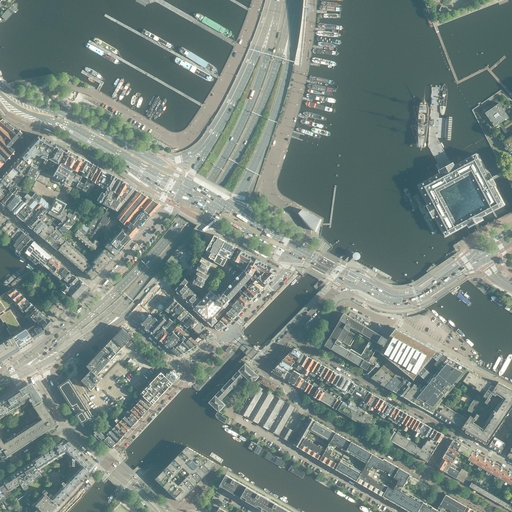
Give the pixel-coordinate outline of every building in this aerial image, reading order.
[(301,67),(307,12),(306,12),(307,5),(308,5),(308,0),(303,0),(303,5),(302,14),(301,21),(300,27),(299,34),(298,40),(297,50),(295,56),(293,66),(301,67)] [(0,16),(0,21),(0,22),(1,22),(3,23),(4,23),(5,22),(17,9),(17,8),(18,7),(18,6),(18,5),(18,4),(18,3),(18,2),(17,2),(16,2),(15,2),(14,2),(14,3),(12,3),(0,16)] [(212,69),(213,69),(213,68),(212,67),(212,66),(211,65),(210,64),(209,63),(208,63),(207,62),(184,49),(183,49),(181,49),(180,50),(179,50),(179,51),(179,53),(180,54),(181,55),(204,68),(205,68),(207,69),(208,69),(209,69),(210,69),(211,69),(212,69)] [(313,62),(314,63),(334,66),(335,66),(336,66),(336,65),(336,64),(336,63),(336,62),(335,62),(315,58),(314,58),(313,58),(312,59),(312,60),(312,61),(312,62),(313,62)] [(313,72),(314,72),(333,75),(334,75),(335,75),(335,74),(336,74),(336,73),(336,72),(336,71),(335,71),(335,70),(334,70),(315,66),(314,66),(314,67),(313,67),(312,67),(312,68),(311,68),(311,69),(311,70),(312,70),(312,71),(313,71),(313,72)] [(310,79),(311,80),(335,85),(336,85),(336,84),(337,84),(337,83),(338,83),(338,82),(337,82),(337,81),(337,80),(336,80),(311,75),(310,75),(309,75),(309,76),(309,77),(309,78),(309,79),(310,79)] [(115,98),(116,96),(124,81),(124,80),(124,79),(124,78),(123,78),(122,78),(121,78),(121,79),(113,94),(112,96),(112,97),(112,98),(113,98),(114,98),(115,98)] [(118,99),(118,101),(118,102),(120,102),(121,101),(122,100),(123,99),(130,86),(130,85),(130,84),(130,83),(129,83),(128,83),(127,82),(127,83),(126,83),(118,97),(118,98),(118,99)] [(308,89),(309,89),(331,93),(332,93),(333,93),(334,92),(334,91),(335,91),(335,90),(335,89),(334,89),(334,88),(333,88),(333,87),(309,83),(308,83),(308,84),(307,84),(307,85),(307,86),(307,87),(307,88),(308,88),(308,89)] [(197,108),(198,107),(197,106),(197,105),(196,104),(195,103),(194,102),(194,101),(192,101),(169,88),(168,88),(166,88),(165,88),(164,89),(164,90),(164,91),(164,92),(165,93),(166,94),(189,106),(191,107),(192,107),(193,108),(194,108),(195,108),(196,108),(197,108)] [(309,97),(309,98),(330,104),(334,104),(335,104),(336,104),(336,103),(336,102),(336,101),(336,100),(335,100),(330,98),(311,93),(310,93),(309,93),(308,93),(307,94),(306,94),(306,95),(307,96),(307,97),(308,97),(309,97)] [(157,96),(147,114),(147,115),(148,116),(149,116),(150,116),(151,116),(161,98),(161,97),(160,96),(159,96),(158,96),(157,96)] [(305,105),(329,111),(333,112),(334,112),(334,111),(335,111),(335,110),(335,109),(335,108),(334,107),(329,105),(306,100),(305,100),(304,100),(303,101),(303,102),(302,102),(302,103),(303,103),(303,104),(303,105),(304,105),(305,105)] [(421,147),(426,145),(428,105),(426,102),(421,102),(419,105),(416,145),(421,147)] [(485,113),(494,127),(498,124),(501,122),(508,117),(499,103),(485,113)] [(304,115),(319,120),(320,120),(321,120),(321,119),(322,119),(322,118),(322,117),(322,116),(321,115),(306,111),(302,112),(304,115)] [(300,122),(320,128),(321,128),(322,128),(322,127),(323,127),(323,126),(323,125),(323,124),(322,124),(322,123),(302,117),(297,119),(300,122)] [(445,117),(445,119),(444,138),(444,140),(451,140),(452,117),(445,117)] [(9,147),(17,138),(22,142),(26,137),(2,120),(0,121),(0,155),(6,160),(14,151),(9,147)] [(501,122),(498,124),(504,132),(508,138),(510,136),(506,130),(501,122)] [(40,170),(37,169),(42,160),(42,159),(42,158),(45,160),(43,163),(45,164),(55,145),(39,135),(19,157),(29,166),(32,161),(29,159),(30,158),(31,158),(32,157),(34,158),(35,155),(40,157),(39,158),(34,167),(31,165),(25,175),(35,181),(40,170)] [(502,142),(505,147),(503,148),(505,151),(507,150),(510,153),(511,151),(511,135),(510,136),(508,138),(502,142)] [(56,170),(66,151),(55,145),(45,164),(50,166),(53,162),(55,163),(52,168),(56,170)] [(76,172),(77,170),(83,160),(72,154),(66,151),(56,170),(54,173),(52,176),(42,170),(36,180),(59,192),(64,182),(69,185),(73,179),(76,172)] [(466,225),(468,227),(476,223),(483,219),(482,217),(503,206),(492,186),(495,185),(492,179),(489,174),(487,175),(476,155),(454,166),(453,163),(446,167),(439,171),(441,173),(419,185),(429,205),(427,206),(433,217),(435,216),(446,236),(466,225)] [(24,176),(29,166),(19,157),(12,166),(23,176),(24,176)] [(87,178),(94,166),(88,163),(83,160),(77,170),(80,172),(79,173),(76,172),(73,179),(78,182),(82,175),(87,178)] [(23,176),(12,166),(4,174),(16,185),(23,176)] [(91,181),(98,169),(94,166),(87,178),(84,185),(81,189),(85,192),(89,184),(88,183),(89,180),(91,181)] [(54,173),(43,167),(42,170),(52,176),(54,173)] [(74,222),(95,184),(102,171),(98,169),(91,181),(89,184),(85,192),(72,215),(70,219),(74,222)] [(97,191),(106,174),(102,171),(95,184),(98,186),(96,190),(97,191)] [(16,185),(4,174),(0,179),(0,182),(10,191),(16,185)] [(103,188),(110,176),(106,174),(97,191),(92,199),(96,201),(101,192),(103,188)] [(102,204),(116,178),(115,177),(114,178),(110,176),(103,188),(106,189),(105,191),(104,192),(104,194),(101,192),(96,201),(102,204)] [(106,210),(108,207),(122,182),(118,180),(118,179),(116,178),(102,204),(88,228),(83,225),(81,228),(80,227),(77,230),(80,233),(84,236),(87,238),(89,240),(91,237),(106,210)] [(0,187),(5,191),(8,193),(10,191),(0,182),(0,187)] [(113,209),(127,185),(127,184),(126,183),(125,184),(122,182),(108,207),(112,210),(113,209)] [(11,212),(31,190),(22,183),(19,187),(20,189),(4,206),(11,212)] [(108,223),(126,200),(125,199),(132,186),(130,186),(130,187),(129,186),(129,185),(127,184),(127,185),(113,209),(112,210),(111,212),(105,222),(108,223)] [(20,189),(19,187),(16,185),(10,191),(8,193),(0,202),(4,206),(20,189)] [(126,200),(134,190),(135,190),(132,188),(133,187),(132,186),(125,199),(126,200)] [(25,205),(32,198),(30,197),(34,193),(31,190),(11,212),(15,215),(25,205)] [(0,202),(8,193),(5,191),(0,196),(0,202)] [(125,226),(129,222),(140,208),(150,217),(161,206),(141,194),(137,192),(116,218),(120,222),(125,226)] [(22,221),(38,204),(41,198),(34,193),(30,197),(32,198),(34,200),(27,207),(25,205),(15,215),(22,221)] [(51,206),(41,198),(38,204),(41,206),(44,209),(46,210),(44,213),(44,214),(45,214),(47,213),(51,206)] [(62,212),(63,209),(66,204),(55,199),(51,206),(47,213),(45,214),(57,225),(61,221),(65,216),(66,216),(67,215),(62,212)] [(25,224),(39,209),(41,206),(38,204),(22,221),(25,224)] [(147,220),(148,219),(149,218),(149,217),(150,217),(140,208),(129,222),(138,230),(139,229),(140,228),(140,227),(141,227),(141,226),(142,226),(142,225),(143,225),(143,224),(144,223),(145,222),(146,221),(147,220)] [(27,226),(35,217),(36,218),(41,212),(39,209),(25,224),(27,226)] [(31,229),(44,214),(44,213),(46,210),(44,209),(41,212),(36,218),(35,217),(27,226),(31,229)] [(92,243),(95,240),(108,223),(105,222),(111,212),(106,210),(91,237),(89,240),(90,241),(92,243)] [(318,232),(321,220),(302,210),(298,214),(310,226),(315,230),(318,232)] [(57,225),(45,214),(44,214),(31,229),(32,230),(36,233),(38,235),(43,229),(44,229),(45,230),(50,224),(54,228),(57,225)] [(0,229),(8,220),(4,217),(3,218),(4,218),(0,221),(0,229)] [(60,236),(62,234),(63,235),(74,222),(70,219),(70,220),(68,218),(67,220),(64,217),(61,221),(57,225),(54,228),(43,240),(56,251),(57,251),(56,251),(57,250),(57,251),(65,241),(60,236)] [(4,232),(11,224),(12,225),(12,224),(8,220),(0,229),(0,230),(1,229),(4,232)] [(131,239),(137,232),(138,230),(129,222),(125,226),(120,222),(109,235),(111,237),(113,235),(115,237),(113,239),(123,247),(131,239)] [(22,232),(18,229),(17,228),(17,229),(12,225),(11,224),(4,232),(4,233),(8,236),(9,235),(10,236),(10,237),(14,241),(22,232)] [(43,240),(54,228),(50,224),(45,230),(44,229),(43,229),(38,235),(43,240)] [(13,249),(26,235),(22,232),(14,241),(13,241),(9,245),(13,249)] [(18,253),(30,239),(31,240),(31,239),(26,235),(13,249),(18,253)] [(123,247),(113,239),(111,237),(109,235),(106,240),(119,251),(123,247)] [(212,263),(213,263),(214,261),(226,241),(215,235),(212,240),(204,255),(203,258),(212,263)] [(119,251),(106,240),(105,240),(102,245),(105,248),(115,256),(119,251)] [(50,256),(33,241),(23,252),(40,268),(50,256)] [(65,241),(57,251),(61,254),(61,253),(79,269),(78,269),(85,274),(84,275),(89,279),(91,280),(92,280),(95,277),(95,278),(98,274),(107,263),(108,264),(111,260),(113,257),(115,256),(105,248),(104,250),(103,250),(91,263),(92,264),(91,265),(87,262),(88,260),(65,241)] [(227,260),(229,261),(237,247),(226,241),(214,261),(223,266),(227,260)] [(275,269),(269,266),(261,261),(253,257),(245,252),(239,249),(233,259),(239,262),(240,261),(244,263),(242,267),(241,267),(242,270),(243,270),(244,271),(251,277),(253,276),(256,270),(258,271),(257,272),(260,273),(260,272),(262,273),(259,277),(256,274),(254,276),(264,287),(276,275),(276,274),(277,274),(277,273),(277,272),(277,271),(276,270),(275,269)] [(50,276),(52,274),(60,265),(50,256),(40,268),(42,269),(44,267),(46,268),(47,267),(50,270),(49,271),(51,272),(48,275),(50,276)] [(212,263),(203,258),(202,258),(202,259),(201,260),(197,268),(196,269),(199,271),(197,274),(194,279),(192,282),(202,288),(209,276),(206,274),(207,272),(208,271),(212,263)] [(426,271),(427,272),(452,295),(453,295),(454,295),(460,288),(460,287),(434,264),(433,263),(432,264),(426,271)] [(73,276),(71,274),(60,265),(52,274),(56,277),(59,280),(61,278),(63,279),(61,281),(64,284),(73,276)] [(4,282),(4,283),(4,284),(5,284),(6,285),(7,284),(8,284),(21,273),(22,273),(22,272),(23,271),(23,270),(23,269),(24,268),(22,268),(21,268),(20,268),(19,268),(19,269),(18,269),(4,280),(4,281),(4,282)] [(27,271),(25,272),(10,283),(13,287),(28,276),(30,275),(31,274),(31,273),(31,272),(31,271),(30,271),(29,271),(28,271),(27,271)] [(231,299),(251,277),(244,271),(218,299),(211,293),(195,309),(212,325),(231,305),(229,303),(228,302),(231,299)] [(66,291),(77,280),(73,276),(64,284),(60,290),(64,294),(66,291)] [(264,287),(253,277),(251,279),(255,282),(253,283),(261,290),(264,287)] [(202,300),(185,285),(188,282),(184,278),(181,282),(182,283),(175,291),(194,308),(202,300)] [(75,299),(87,286),(78,279),(77,280),(66,291),(75,299)] [(412,280),(411,281),(425,293),(436,303),(437,301),(412,280)] [(261,290),(253,283),(251,285),(248,282),(246,284),(257,294),(261,290)] [(257,294),(246,284),(243,288),(246,291),(253,298),(257,294)] [(10,297),(17,292),(13,289),(12,288),(5,293),(10,297)] [(134,316),(133,317),(134,318),(135,318),(141,324),(152,312),(153,311),(156,307),(160,302),(166,308),(174,299),(162,289),(161,288),(160,289),(134,316)] [(253,298),(246,291),(244,293),(241,290),(239,292),(250,302),(253,298)] [(14,302),(21,296),(17,292),(10,297),(14,302)] [(250,302),(239,292),(234,298),(245,307),(250,302)] [(24,329),(22,331),(20,329),(21,329),(9,310),(7,311),(6,309),(9,306),(9,305),(12,303),(3,294),(0,296),(0,319),(2,323),(4,322),(8,328),(6,329),(10,335),(13,333),(14,336),(11,338),(19,350),(33,341),(24,329)] [(19,306),(25,299),(21,296),(14,302),(19,306)] [(507,310),(511,312),(511,307),(509,306),(496,297),(495,297),(494,296),(492,296),(491,297),(491,298),(491,299),(492,300),(493,301),(507,310)] [(245,307),(234,298),(232,301),(235,304),(242,310),(245,307)] [(21,311),(29,303),(25,299),(19,306),(17,307),(21,311)] [(64,311),(67,307),(66,307),(67,306),(63,304),(60,300),(60,301),(58,299),(54,303),(51,306),(48,310),(53,315),(56,318),(57,318),(61,315),(64,311)] [(168,317),(180,304),(177,302),(174,299),(166,308),(167,309),(166,310),(164,309),(162,312),(164,314),(168,317)] [(242,310),(235,304),(234,305),(230,302),(229,303),(231,305),(233,307),(239,313),(242,310)] [(26,312),(32,306),(31,305),(29,303),(21,311),(22,312),(24,311),(26,312)] [(178,318),(185,309),(180,304),(168,317),(169,318),(173,322),(174,322),(178,318)] [(27,317),(35,308),(32,306),(26,312),(27,314),(25,315),(27,317)] [(152,312),(141,324),(145,328),(154,317),(153,316),(155,313),(157,314),(158,315),(161,311),(156,307),(153,311),(154,312),(153,313),(152,312)] [(239,313),(233,307),(230,311),(236,316),(239,313)] [(32,318),(39,312),(35,308),(27,317),(30,320),(32,318)] [(182,321),(190,313),(185,309),(178,318),(182,321)] [(150,331),(162,317),(164,314),(162,312),(161,311),(158,315),(157,314),(145,328),(150,331)] [(236,316),(230,311),(227,314),(233,319),(236,316)] [(37,323),(39,320),(43,316),(39,312),(32,318),(33,320),(37,323)] [(185,326),(193,316),(190,313),(182,321),(179,325),(182,328),(185,326)] [(371,363),(372,364),(374,361),(376,358),(373,356),(377,350),(380,352),(388,340),(350,317),(344,313),(340,320),(329,339),(325,345),(331,349),(332,349),(360,366),(367,370),(371,363)] [(233,319),(227,314),(224,317),(230,322),(233,319)] [(52,324),(46,318),(43,316),(39,320),(49,328),(52,324)] [(190,326),(196,319),(193,316),(185,326),(187,328),(188,328),(190,326)] [(154,335),(166,320),(162,317),(150,331),(154,335)] [(230,322),(224,317),(220,321),(226,326),(230,322)] [(166,330),(163,328),(164,326),(164,325),(168,328),(173,322),(169,318),(166,320),(154,335),(158,339),(166,330)] [(189,335),(194,329),(200,322),(196,319),(190,326),(192,328),(191,330),(188,328),(187,328),(184,331),(186,333),(186,332),(189,335)] [(49,328),(39,320),(37,323),(34,326),(26,331),(33,341),(33,340),(43,334),(49,328)] [(226,326),(220,321),(214,327),(218,330),(219,330),(220,330),(224,327),(226,326)] [(162,342),(177,325),(174,322),(173,322),(168,328),(166,330),(158,339),(162,342)] [(209,330),(200,322),(194,329),(201,336),(209,330)] [(175,346),(176,344),(177,343),(180,340),(181,339),(183,336),(186,333),(184,331),(177,325),(162,342),(171,350),(174,347),(175,346)] [(102,380),(97,375),(126,344),(129,347),(135,340),(123,328),(95,358),(85,369),(84,366),(79,369),(81,374),(71,381),(70,379),(58,386),(62,393),(69,405),(70,404),(84,426),(95,419),(89,410),(90,409),(82,394),(86,392),(80,384),(83,381),(92,390),(102,380)] [(414,380),(437,351),(395,328),(390,335),(388,340),(380,352),(387,358),(400,369),(407,374),(414,380)] [(212,335),(212,333),(209,330),(201,336),(205,339),(212,335)] [(198,344),(194,341),(191,337),(189,335),(186,332),(186,333),(183,336),(186,338),(188,340),(195,346),(198,344)] [(195,346),(188,340),(187,341),(185,339),(186,338),(183,336),(181,339),(192,348),(195,346)] [(198,344),(205,339),(201,336),(194,341),(198,344)] [(1,343),(0,341),(0,360),(10,354),(13,352),(18,350),(11,338),(10,337),(6,340),(1,343)] [(192,348),(181,339),(180,340),(182,342),(181,343),(189,350),(192,348)] [(189,350),(181,343),(180,345),(177,343),(176,344),(178,345),(185,352),(189,350)] [(185,352),(178,345),(176,347),(175,346),(174,347),(182,354),(186,352),(185,352)] [(182,354),(174,347),(171,350),(179,356),(182,354)] [(296,360),(301,353),(294,349),(288,355),(296,360)] [(427,373),(433,365),(442,354),(437,351),(414,380),(415,381),(418,378),(417,377),(419,375),(422,379),(427,373)] [(297,369),(305,355),(301,353),(296,360),(297,361),(299,362),(297,365),(295,364),(294,367),(297,369)] [(438,368),(447,357),(442,354),(433,365),(438,368)] [(297,361),(296,360),(288,355),(282,361),(293,367),(294,367),(295,364),(297,361)] [(307,375),(308,374),(309,372),(310,371),(315,361),(310,358),(305,355),(297,369),(296,369),(297,370),(299,371),(307,375)] [(493,371),(501,357),(497,355),(489,368),(493,371)] [(437,406),(439,404),(460,379),(468,370),(469,369),(468,368),(461,364),(461,365),(460,364),(459,364),(459,363),(457,362),(448,358),(448,357),(447,357),(438,368),(433,375),(427,382),(421,390),(411,401),(421,406),(433,413),(437,406)] [(386,386),(400,369),(387,358),(376,372),(371,378),(386,386)] [(503,376),(510,362),(506,360),(498,374),(503,376)] [(293,367),(282,361),(279,365),(276,368),(284,373),(285,373),(287,370),(291,372),(291,371),(293,367)] [(311,378),(319,363),(315,361),(310,371),(312,372),(311,373),(309,372),(308,374),(310,375),(309,377),(310,377),(311,378)] [(374,371),(379,364),(374,361),(372,364),(367,370),(363,374),(369,377),(371,378),(376,372),(374,371)] [(318,375),(318,374),(323,366),(319,363),(311,378),(313,379),(314,377),(316,378),(317,377),(315,375),(316,374),(318,375)] [(221,400),(244,376),(247,379),(249,380),(252,383),(259,377),(259,376),(258,376),(256,374),(254,373),(254,372),(250,369),(250,368),(249,368),(246,365),(245,364),(239,371),(216,396),(215,396),(209,402),(219,412),(219,413),(220,412),(219,411),(225,405),(221,400)] [(320,379),(327,368),(323,366),(318,374),(320,375),(318,378),(320,379)] [(284,373),(276,368),(272,372),(281,377),(284,373)] [(326,379),(331,370),(327,368),(320,379),(320,380),(322,381),(323,378),(325,379),(326,379)] [(393,391),(403,379),(407,374),(400,369),(386,386),(393,391)] [(472,386),(479,377),(472,373),(473,372),(472,371),(469,369),(468,370),(460,379),(468,385),(469,384),(472,386)] [(177,381),(181,376),(177,373),(177,374),(173,370),(165,376),(173,383),(176,380),(177,381)] [(288,381),(293,372),(291,371),(291,372),(287,370),(285,373),(284,373),(281,377),(288,381)] [(295,385),(300,375),(301,374),(298,373),(299,371),(297,370),(296,372),(294,370),(293,372),(288,381),(295,385)] [(334,384),(339,375),(331,370),(326,379),(327,380),(326,383),(330,386),(332,383),(334,384)] [(161,396),(168,388),(173,383),(165,376),(165,375),(161,372),(149,385),(149,386),(148,387),(147,387),(141,394),(144,396),(153,405),(159,398),(161,396)] [(427,382),(433,375),(430,373),(429,375),(427,373),(422,379),(427,382)] [(300,388),(304,381),(305,379),(302,378),(303,377),(300,375),(295,385),(300,388)] [(336,388),(343,377),(339,375),(334,384),(336,385),(334,387),(336,388)] [(277,385),(263,376),(260,377),(257,383),(259,384),(260,383),(274,391),(277,385)] [(311,385),(309,384),(311,381),(310,380),(311,378),(310,377),(309,380),(303,390),(305,391),(307,392),(311,385)] [(341,388),(347,379),(343,377),(336,388),(338,389),(339,387),(341,388)] [(484,394),(491,385),(491,384),(479,377),(472,386),(480,392),(484,394)] [(309,380),(307,379),(306,382),(304,381),(300,388),(303,390),(309,380)] [(348,392),(354,383),(347,379),(341,388),(348,392)] [(399,394),(408,383),(403,379),(393,391),(397,393),(399,394)] [(403,397),(411,388),(409,386),(411,384),(409,382),(408,383),(399,394),(403,397)] [(461,430),(464,432),(486,445),(501,423),(502,422),(503,420),(511,406),(511,389),(498,382),(496,385),(494,387),(491,385),(484,394),(481,399),(478,395),(477,397),(476,398),(475,399),(473,401),(472,402),(471,404),(470,405),(469,407),(469,408),(468,409),(468,411),(472,412),(467,419),(460,430),(461,430)] [(11,453),(21,447),(24,446),(23,445),(32,439),(33,440),(35,438),(35,437),(46,430),(47,430),(49,429),(49,428),(56,424),(32,386),(31,386),(29,383),(0,401),(0,456),(1,459),(2,458),(6,456),(8,455),(11,454),(11,453)] [(310,394),(316,384),(314,383),(313,386),(311,385),(307,392),(310,394)] [(352,394),(357,385),(354,383),(348,392),(352,394)] [(248,418),(265,390),(255,385),(250,393),(247,397),(238,412),(239,413),(248,418)] [(359,406),(367,391),(357,385),(352,394),(350,397),(349,400),(348,401),(344,399),(343,401),(338,410),(342,412),(343,412),(348,415),(348,416),(352,418),(358,407),(359,406)] [(411,401),(421,390),(413,385),(411,388),(403,397),(408,399),(411,401)] [(322,401),(327,393),(327,392),(319,387),(318,389),(314,396),(322,401)] [(258,423),(274,395),(265,390),(248,418),(258,423)] [(362,408),(363,406),(371,393),(367,391),(359,406),(362,408)] [(331,406),(336,398),(336,397),(333,395),(334,393),(332,392),(331,394),(329,393),(329,394),(327,393),(322,401),(331,406)] [(367,408),(374,395),(371,393),(363,406),(367,408)] [(268,429),(285,401),(274,395),(258,423),(258,424),(268,429)] [(369,412),(371,409),(378,397),(377,397),(375,396),(374,395),(367,408),(366,410),(369,412)] [(153,405),(144,396),(142,397),(145,400),(144,402),(150,408),(153,405)] [(334,408),(341,397),(339,396),(337,399),(336,398),(331,406),(334,408)] [(338,410),(343,401),(341,401),(343,398),(341,397),(334,408),(338,410)] [(376,409),(382,399),(378,397),(371,409),(373,410),(375,408),(376,409)] [(150,408),(144,402),(141,399),(138,403),(147,411),(150,408)] [(380,411),(386,402),(382,399),(376,409),(378,410),(376,413),(378,415),(380,411)] [(285,426),(288,421),(296,408),(285,401),(268,429),(268,430),(269,430),(278,435),(278,436),(279,436),(286,440),(289,441),(290,442),(295,432),(291,430),(285,426)] [(382,416),(389,404),(386,402),(380,411),(382,412),(380,415),(382,416)] [(147,411),(138,403),(136,406),(144,414),(147,411)] [(388,415),(393,406),(389,404),(382,416),(384,417),(386,414),(388,415)] [(444,420),(450,409),(442,404),(441,405),(439,404),(437,406),(433,413),(444,420)] [(144,414),(136,406),(133,409),(141,417),(144,414)] [(395,422),(401,411),(393,406),(388,415),(390,417),(389,419),(395,422)] [(374,419),(367,415),(365,413),(365,412),(358,407),(352,418),(360,423),(360,422),(360,421),(362,422),(361,424),(369,428),(374,419)] [(141,417),(133,409),(130,412),(139,420),(141,417)] [(456,425),(461,416),(450,409),(444,420),(454,426),(455,425),(456,425)] [(122,413),(134,425),(136,422),(139,420),(130,412),(129,411),(124,415),(122,413)] [(400,422),(405,413),(403,412),(402,412),(402,411),(401,411),(395,422),(397,423),(398,421),(400,422)] [(226,418),(223,416),(222,416),(223,414),(222,414),(220,412),(219,413),(218,413),(217,413),(217,414),(217,415),(217,416),(217,417),(218,418),(218,419),(219,419),(224,422),(226,420),(226,419),(227,419),(227,418),(226,418)] [(134,425),(122,413),(120,415),(124,419),(122,420),(131,428),(134,425)] [(404,424),(409,415),(405,413),(400,422),(399,424),(401,425),(402,423),(404,424)] [(405,429),(412,417),(409,415),(404,424),(405,425),(403,428),(405,429)] [(460,430),(467,419),(461,416),(456,425),(455,426),(460,429),(460,430)] [(437,510),(432,507),(426,503),(427,502),(424,500),(425,499),(432,486),(402,469),(384,458),(383,459),(363,448),(360,446),(357,445),(310,417),(309,419),(308,418),(308,419),(306,423),(305,424),(306,424),(303,428),(302,429),(303,429),(302,430),(301,433),(300,433),(300,434),(298,438),(297,437),(297,438),(295,442),(294,443),(295,443),(294,444),(343,473),(348,475),(411,511),(435,511),(437,510)] [(410,427),(415,419),(412,417),(405,429),(407,430),(408,427),(410,428),(410,427)] [(131,428),(122,420),(121,422),(117,418),(115,420),(119,423),(127,432),(131,428)] [(416,431),(421,422),(415,419),(410,427),(412,428),(411,430),(410,429),(409,431),(412,432),(411,433),(413,434),(415,430),(416,431)] [(420,432),(425,424),(421,422),(416,431),(418,432),(416,435),(418,436),(420,432)] [(124,435),(115,427),(113,429),(107,423),(105,426),(106,426),(120,439),(124,435)] [(119,423),(115,427),(124,435),(127,432),(119,423)] [(422,437),(428,426),(425,424),(420,432),(421,433),(420,436),(422,437)] [(120,439),(106,426),(104,428),(110,433),(108,435),(109,436),(117,443),(120,439)] [(427,436),(428,436),(432,428),(428,426),(422,437),(424,439),(426,436),(427,436)] [(224,431),(242,440),(242,441),(243,440),(244,440),(244,439),(244,438),(243,437),(226,427),(225,427),(224,427),(223,427),(222,427),(221,427),(222,428),(222,429),(223,430),(224,431)] [(391,441),(396,433),(395,432),(396,429),(394,428),(388,439),(391,441)] [(117,443),(109,436),(107,438),(97,429),(94,432),(94,434),(101,441),(103,443),(105,440),(112,448),(117,443)] [(439,442),(443,435),(444,435),(443,435),(442,434),(439,432),(435,430),(431,438),(439,442)] [(410,441),(410,440),(396,432),(396,433),(391,441),(405,449),(410,441)] [(500,453),(506,444),(494,437),(488,446),(500,453)] [(436,447),(437,446),(437,445),(439,442),(431,438),(430,439),(429,438),(427,440),(428,441),(425,446),(425,445),(422,449),(432,455),(436,447)] [(72,490),(76,486),(75,486),(80,482),(83,478),(84,477),(88,474),(88,473),(89,472),(94,466),(93,465),(92,465),(87,460),(88,460),(85,457),(81,454),(82,454),(77,450),(75,448),(72,445),(69,442),(66,439),(59,444),(60,444),(57,445),(50,450),(51,450),(49,451),(45,453),(43,454),(39,457),(36,459),(32,462),(36,469),(65,450),(83,467),(51,500),(57,506),(60,503),(62,501),(65,498),(66,496),(69,493),(72,490)] [(457,451),(461,445),(453,440),(449,446),(457,451)] [(432,455),(422,449),(417,446),(417,445),(410,441),(405,449),(416,455),(417,454),(420,456),(419,457),(425,461),(425,460),(427,462),(429,460),(432,455)] [(263,448),(252,442),(248,448),(259,455),(263,448)] [(472,451),(468,449),(464,447),(461,445),(457,451),(463,454),(468,457),(472,451)] [(463,454),(457,451),(449,446),(447,450),(456,455),(457,454),(462,456),(463,454)] [(199,482),(217,464),(187,447),(156,479),(160,482),(180,502),(199,482)] [(455,457),(456,455),(447,450),(445,454),(458,461),(460,462),(461,460),(455,457)] [(264,458),(273,464),(277,457),(268,452),(264,458)] [(477,465),(481,457),(473,452),(468,460),(471,461),(469,464),(472,466),(474,463),(477,465)] [(458,461),(445,454),(443,458),(452,463),(453,461),(457,463),(458,461)] [(286,462),(277,457),(273,464),(282,469),(286,462)] [(485,469),(489,462),(481,457),(477,465),(479,466),(477,469),(480,471),(482,468),(485,469)] [(462,469),(452,463),(443,458),(437,467),(445,472),(449,466),(460,472),(462,469)] [(44,481),(37,470),(36,469),(32,462),(13,474),(19,484),(24,492),(28,498),(41,483),(42,484),(43,483),(44,481)] [(493,474),(498,466),(489,462),(485,469),(487,471),(486,474),(489,476),(490,473),(493,474)] [(306,474),(291,465),(288,471),(303,479),(306,474)] [(460,472),(449,466),(445,472),(456,478),(460,472)] [(501,479),(506,471),(498,466),(493,474),(496,476),(494,479),(497,480),(499,477),(501,479)] [(475,476),(471,474),(462,469),(460,472),(456,478),(462,482),(465,478),(472,482),(473,480),(475,476)] [(509,484),(511,479),(511,474),(506,471),(501,479),(504,481),(502,483),(505,485),(507,482),(509,484)] [(19,484),(13,474),(2,481),(9,491),(19,484)] [(291,511),(270,500),(229,476),(228,476),(226,475),(225,476),(223,479),(224,479),(222,483),(224,484),(223,486),(222,487),(223,487),(223,488),(224,488),(228,490),(230,490),(231,491),(232,492),(233,493),(238,496),(239,497),(240,498),(242,499),(243,499),(244,500),(249,501),(251,502),(253,503),(254,504),(257,507),(258,507),(259,508),(260,507),(265,510),(264,511),(265,511),(266,511),(291,511)] [(473,489),(477,482),(473,480),(472,482),(469,486),(473,489)] [(9,492),(9,491),(2,481),(0,482),(0,488),(6,498),(8,497),(6,494),(9,492)] [(478,491),(481,485),(477,482),(473,489),(478,491)] [(37,496),(37,494),(40,491),(42,492),(41,493),(43,494),(44,495),(44,494),(45,494),(46,492),(45,491),(46,489),(42,485),(42,484),(41,483),(28,498),(23,501),(23,502),(25,503),(28,506),(29,504),(32,507),(34,505),(33,504),(29,500),(30,499),(32,499),(33,498),(35,498),(37,496)] [(482,494),(486,487),(481,485),(478,491),(482,494)] [(486,496),(490,490),(486,487),(482,494),(486,496)] [(335,493),(336,494),(352,503),(353,503),(353,504),(354,504),(355,503),(356,503),(356,502),(355,502),(355,501),(355,500),(354,500),(353,499),(338,490),(337,490),(336,490),(335,490),(334,490),(333,490),(334,490),(334,491),(334,492),(335,492),(335,493)] [(490,499),(494,492),(490,490),(486,496),(490,499)] [(23,501),(28,498),(24,492),(14,499),(16,503),(18,505),(20,504),(23,502),(23,501)] [(494,501),(498,494),(494,492),(490,499),(494,501)] [(51,500),(45,494),(44,494),(44,495),(43,494),(33,504),(34,505),(41,511),(51,511),(57,506),(51,500)] [(446,506),(451,497),(446,494),(438,507),(443,510),(446,506)] [(498,503),(502,497),(498,494),(494,501),(498,503)] [(451,509),(456,500),(451,497),(446,506),(451,509)] [(510,502),(502,497),(498,503),(506,508),(510,502)] [(455,511),(456,511),(461,503),(456,500),(451,509),(455,511)] [(463,511),(467,506),(461,503),(456,511),(463,511)]
